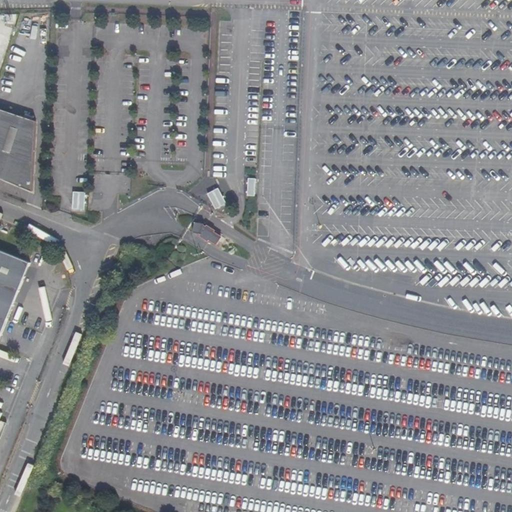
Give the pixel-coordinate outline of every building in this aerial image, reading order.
[(0,181),(31,194),(34,124),(0,110),(0,181)] [(218,187),(208,193),(217,208),(227,202),(218,187)] [(73,191),(72,209),(85,209),(86,191),(73,191)] [(217,245),(223,237),(215,232),(216,230),(208,225),(207,226),(205,225),(205,224),(196,222),(195,232),(200,233),(201,234),(200,236),(209,242),(210,240),(217,245)] [(0,427),(5,416),(0,413),(0,344),(31,266),(0,253),(0,427)]
